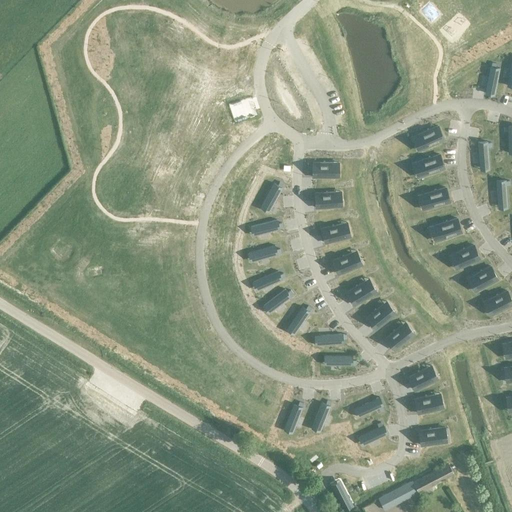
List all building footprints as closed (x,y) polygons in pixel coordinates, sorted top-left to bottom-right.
[(490,66),(485,88),(495,90),(499,68),(495,67),(495,64),(491,63),(491,67),(490,66)] [(507,127),(503,127),(504,131),(507,131),(508,148),(511,147),(511,125),(507,126),(507,127)] [(437,126),(417,135),(423,149),(443,140),(437,126)] [(487,142),(478,142),(479,164),(488,164),(488,147),(491,147),(491,142),(487,143),(487,142)] [(439,155),(418,162),(423,176),(444,169),(439,155)] [(332,162),(312,163),(312,177),(332,177),(332,162)] [(505,180),(496,181),(497,203),(506,202),(505,185),(509,185),(509,181),(505,181),(505,180)] [(274,183),(263,203),(271,207),(282,188),(281,187),(283,184),(279,182),(277,185),(274,183)] [(445,188),(424,194),(428,208),(449,202),(445,188)] [(335,192),(314,193),(315,208),(336,207),(335,192)] [(456,218),(435,225),(440,239),(461,232),(456,218)] [(276,220),(255,225),(257,235),(279,229),(278,228),(282,227),(281,223),(277,224),(276,220)] [(341,224),(321,229),(325,243),(344,238),(341,224)] [(274,245),(253,251),(255,260),(277,255),(276,254),(280,253),(279,249),(275,250),(274,245)] [(473,245),(455,254),(461,267),(479,258),(473,245)] [(351,253),(332,261),(338,275),(356,267),(351,253)] [(490,266),(472,276),(479,289),(497,279),(490,266)] [(277,271),(257,280),(261,288),(281,279),(284,277),(283,273),(279,275),(277,271)] [(364,282),(347,293),(354,305),(372,295),(364,282)] [(285,289),(267,303),(273,310),(290,297),(290,296),(293,294),(290,290),(287,293),(285,289)] [(511,301),(506,291),(488,300),(495,313),(511,304),(511,301)] [(382,305),(366,318),(375,329),(391,317),(382,305)] [(302,307),(289,325),(297,330),(309,312),(309,311),(311,308),(307,306),(305,309),(302,307)] [(401,326),(385,338),(394,350),(410,337),(401,326)] [(371,334),(377,342),(384,336),(378,328),(371,334)] [(342,334),(320,336),(320,345),(342,343),(342,339),(346,339),(346,335),(342,335),(342,334)] [(351,356),(329,356),(329,365),(351,365),(351,364),(355,365),(355,360),(351,360),(351,356)] [(426,367),(408,376),(415,390),(433,381),(426,367)] [(434,395),(414,399),(417,414),(437,409),(434,395)] [(379,397),(359,407),(363,415),(378,408),(380,411),(384,410),(382,406),(383,406),(379,397)] [(321,402),(313,423),(322,426),(330,406),(329,405),(330,402),(327,400),(325,404),(321,402)] [(293,404),(285,424),(294,428),(302,407),(301,407),(303,403),(299,402),(297,405),(293,404)] [(265,417),(259,426),(268,432),(274,424),(265,417)] [(345,428),(352,429),(354,422),(347,421),(345,428)] [(378,428),(363,435),(367,443),(387,434),(383,426),(382,426),(381,422),(377,424),(378,428)] [(439,428),(419,431),(421,445),(441,443),(439,428)] [(430,486),(453,474),(448,464),(413,482),(418,492),(421,497),(433,491),(430,486)] [(413,482),(379,500),(384,510),(416,493),(418,492),(413,482)] [(342,486),(335,490),(344,509),(352,506),(342,486)]
